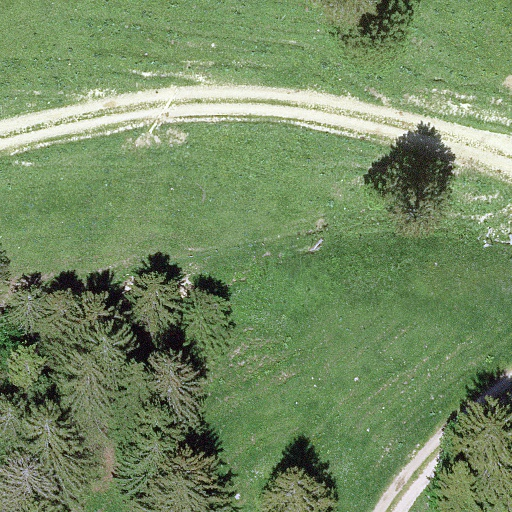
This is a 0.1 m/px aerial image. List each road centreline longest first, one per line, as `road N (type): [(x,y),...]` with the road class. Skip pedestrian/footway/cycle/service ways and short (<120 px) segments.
road 1 (track): [(511,158),(374,118),(250,101),(113,109),(0,135)]
road 2 (track): [(389,511),(422,467),(511,387)]
